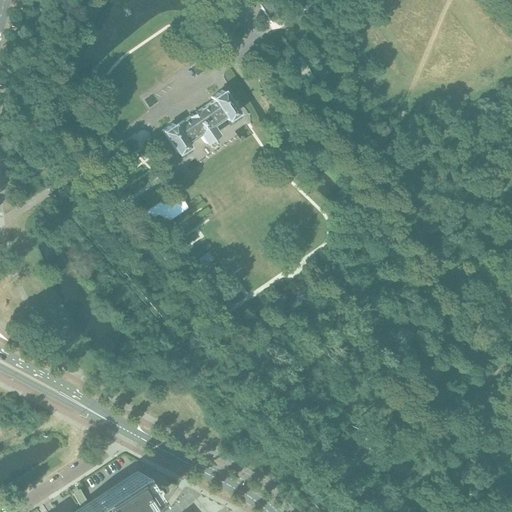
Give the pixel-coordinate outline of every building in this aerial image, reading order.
[(207,31),(235,12),(227,0),(225,0),(198,18),(207,31)] [(254,3),(254,4),(254,5),(254,6),(255,7),(256,8),(257,8),(258,8),(259,8),(260,8),(261,9),(266,17),(274,11),(266,0),(263,0),(262,1),(261,1),(260,0),(259,0),(256,0),(255,0),(255,1),(254,2),(254,3)] [(347,16),(358,8),(353,1),(342,9),(347,16)] [(293,26),(289,28),(294,36),(298,34),(293,26)] [(304,63),(297,53),(288,59),(295,69),(304,63)] [(211,125),(223,118),(225,122),(238,113),(221,89),(209,97),(211,101),(198,110),(193,113),(187,117),(174,126),(172,122),(159,131),(169,145),(167,146),(173,155),(175,154),(176,155),(188,147),(186,143),(197,135),(203,144),(217,135),(211,125)] [(79,506),(69,511),(125,511),(150,496),(144,486),(145,484),(146,484),(147,484),(149,483),(150,482),(150,480),(150,479),(149,478),(147,477),(146,477),(145,477),(143,478),(142,479),(142,480),(140,480),(134,470),(86,502),(79,506)]
